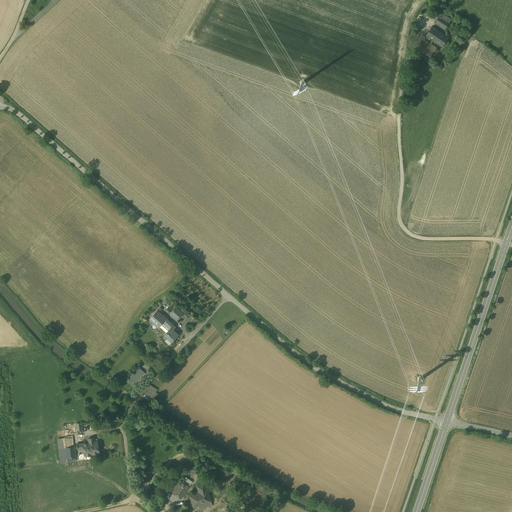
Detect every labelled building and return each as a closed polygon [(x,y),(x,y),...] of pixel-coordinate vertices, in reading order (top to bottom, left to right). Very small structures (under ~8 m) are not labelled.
[(452,19),(442,12),(436,22),(445,29),(452,19)] [(433,26),(426,35),(436,42),(442,33),(433,26)] [(442,33),(436,42),(443,46),(449,38),(449,37),(442,33)] [(437,48),(425,40),(417,52),(428,60),(437,48)] [(182,313),(175,307),(170,313),(177,319),(182,313)] [(165,318),(157,311),(150,319),(158,326),(162,322),(165,318)] [(175,327),(165,318),(162,322),(170,328),(172,330),(175,327)] [(172,330),(170,328),(164,334),(164,335),(171,341),(177,334),(172,330)] [(144,373),(138,369),(130,379),(135,383),(144,373)] [(155,392),(157,389),(150,385),(144,395),(143,394),(141,396),(149,401),(150,399),(153,400),(158,393),(155,392)] [(72,437),(58,439),(61,463),(64,462),(63,460),(67,459),(66,448),(66,444),(73,443),(72,437)] [(89,443),(77,444),(78,449),(83,448),(84,455),(99,453),(97,441),(94,442),(89,443)] [(73,443),(66,444),(66,448),(67,459),(63,460),(64,462),(67,462),(75,460),(74,447),(73,447),(73,443)] [(189,487),(177,479),(169,490),(181,498),(189,487)] [(205,483),(197,486),(198,492),(189,495),(193,507),(198,505),(210,502),(205,483)]
